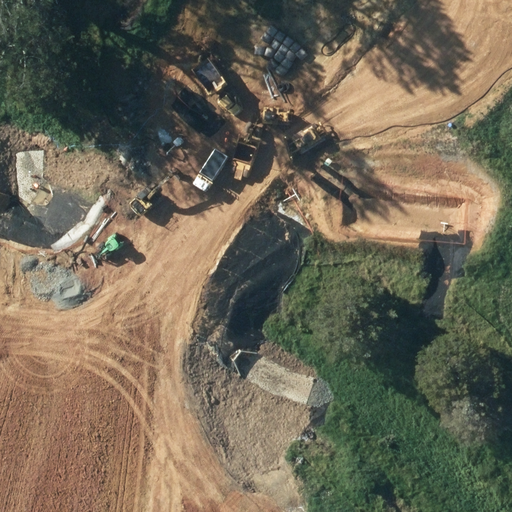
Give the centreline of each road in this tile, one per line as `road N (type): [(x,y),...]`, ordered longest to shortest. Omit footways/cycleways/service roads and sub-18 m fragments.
road 1 (secondary): [(467,0),(229,166),(112,392),(73,511)]
road 2 (secondary): [(0,455),(58,295),(174,116),(327,0)]
